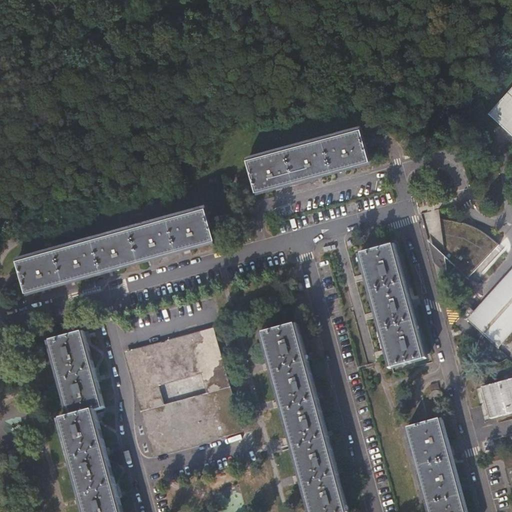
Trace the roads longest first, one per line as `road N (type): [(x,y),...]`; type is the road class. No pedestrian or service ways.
road 1 (residential): [(485,511),(403,208)]
road 2 (residential): [(371,511),(298,236)]
road 3 (residential): [(148,511),(99,291)]
road 4 (residential): [(403,208),(393,169),(262,206),(260,247)]
road 5 (residential): [(260,247),(99,291)]
road 6 (unknown): [(343,224),(376,369)]
